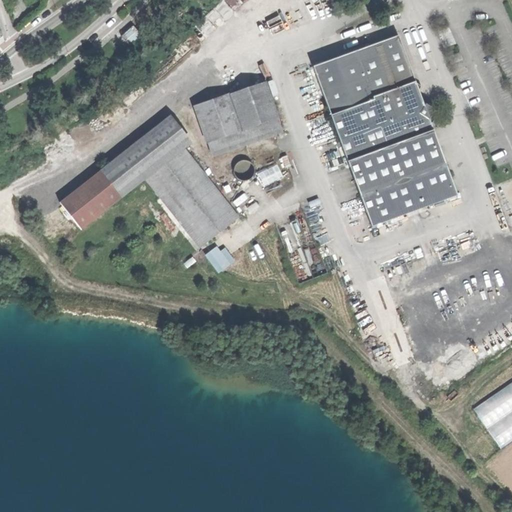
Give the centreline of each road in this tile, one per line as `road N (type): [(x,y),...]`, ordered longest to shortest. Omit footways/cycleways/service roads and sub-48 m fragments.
road 1 (unknown): [(0,197),(162,83),(232,20),(256,15),(270,50)]
road 2 (unknown): [(360,254),(372,280),(399,295),(506,253),(479,201)]
road 3 (unknown): [(449,2),(511,145)]
road 4 (secondary): [(0,86),(45,64),(117,7)]
road 5 (unknown): [(511,311),(481,331),(455,332),(426,315),(411,292)]
